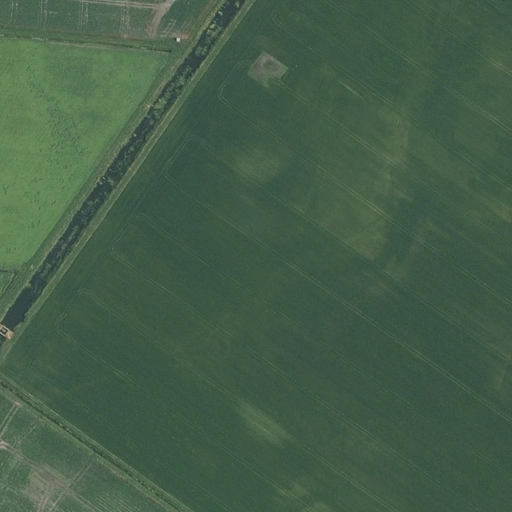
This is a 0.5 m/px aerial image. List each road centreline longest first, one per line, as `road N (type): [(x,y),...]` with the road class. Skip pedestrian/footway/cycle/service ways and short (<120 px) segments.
road 1 (track): [(218,0),(0,314)]
road 2 (track): [(0,30),(185,47)]
